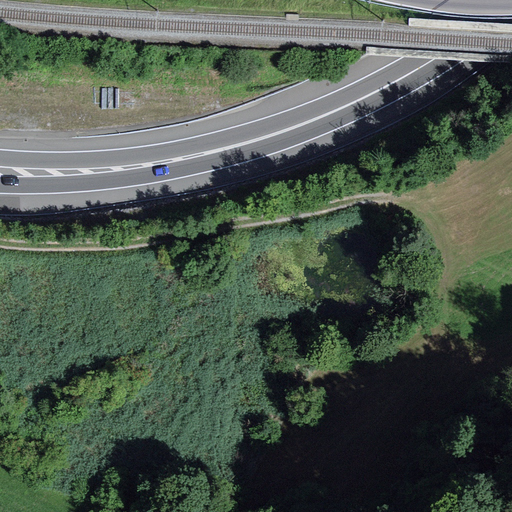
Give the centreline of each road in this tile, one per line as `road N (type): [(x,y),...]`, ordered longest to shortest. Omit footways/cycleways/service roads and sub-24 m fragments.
road 1 (trunk): [(511,2),(399,79),(256,139),(125,168),(0,171)]
road 2 (track): [(0,236),(140,240),(372,180)]
